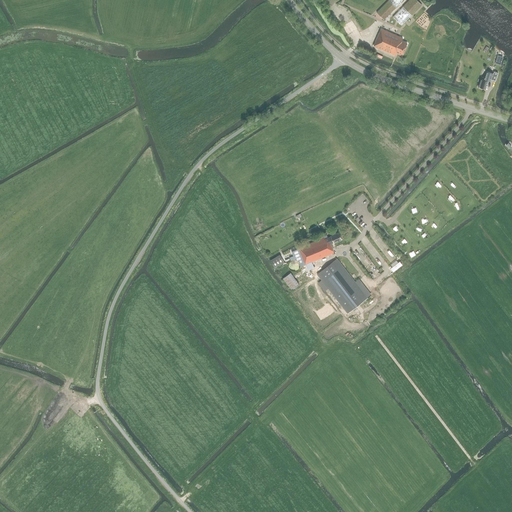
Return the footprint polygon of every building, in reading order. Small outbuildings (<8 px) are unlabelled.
[(388,0),(389,0),(376,13),(384,20),(396,7),(403,0),(402,0),(388,0)] [(409,0),(403,7),(393,17),(401,25),(410,17),(422,5),(416,0),(409,0)] [(404,42),(403,42),(403,41),(401,41),(403,38),(381,29),(373,46),(395,56),(396,53),(399,54),(400,55),(401,55),(402,55),(407,44),(406,43),(404,42)] [(494,71),(493,73),(487,71),(486,72),(485,76),(484,78),(484,80),(481,79),(478,87),(479,87),(479,88),(481,88),(482,88),(484,89),(486,84),(487,84),(488,81),(490,82),(491,80),(495,81),(498,73),(494,71)] [(324,237),(298,248),(302,257),(305,265),(308,264),(312,262),(314,260),(315,261),(334,253),(332,249),(332,248),(330,244),(333,243),(334,243),(342,240),(339,232),(331,236),(331,237),(328,238),(325,239),(324,237)] [(284,262),(280,256),(270,262),(274,268),(284,262)] [(337,259),(317,274),(322,280),(328,289),(348,313),(367,298),(367,297),(355,282),(343,267),(341,265),(337,259)] [(391,267),(395,271),(401,266),(398,262),(391,267)] [(292,290),(300,284),(290,273),(283,279),(292,290)] [(394,283),(390,278),(385,282),(388,286),(394,283)] [(399,289),(394,293),(398,298),(403,295),(399,289)] [(389,297),(384,301),(388,306),(393,302),(389,297)] [(379,305),(374,309),(378,314),(383,310),(379,305)] [(369,313),(364,316),(368,322),(372,318),(369,313)] [(358,321),(353,324),(357,329),(362,326),(358,321)] [(348,328),(343,332),(347,337),(352,333),(348,328)] [(334,334),(330,329),(325,333),(329,338),(334,334)]
